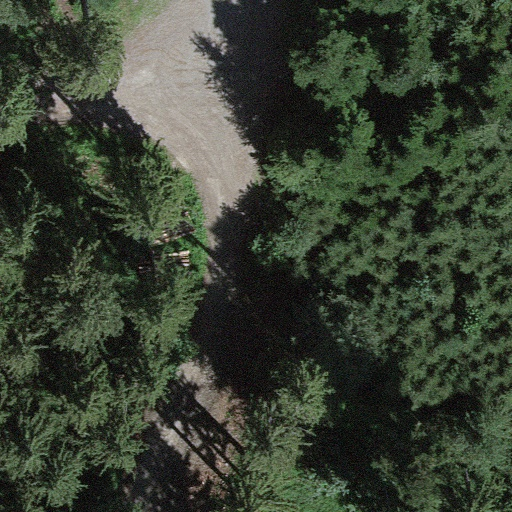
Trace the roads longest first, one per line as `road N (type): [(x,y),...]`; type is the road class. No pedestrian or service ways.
road 1 (track): [(240,25),(229,192),(197,312),(123,511)]
road 2 (track): [(251,0),(240,25),(0,119)]
